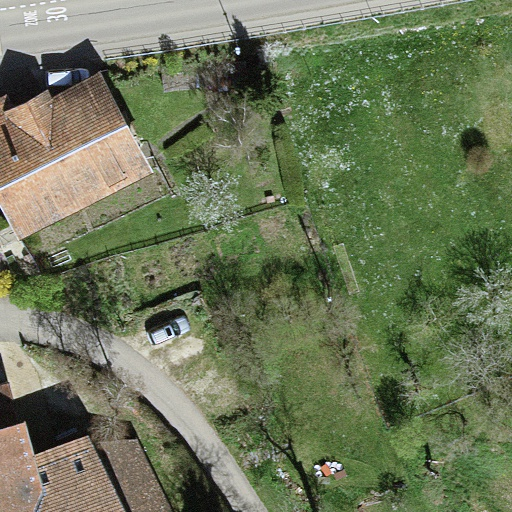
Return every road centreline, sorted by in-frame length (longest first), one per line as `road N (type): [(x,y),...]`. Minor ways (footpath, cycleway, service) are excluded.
road 1 (residential): [(0,319),(123,348),(179,381),(253,511)]
road 2 (tertiary): [(0,28),(196,0)]
